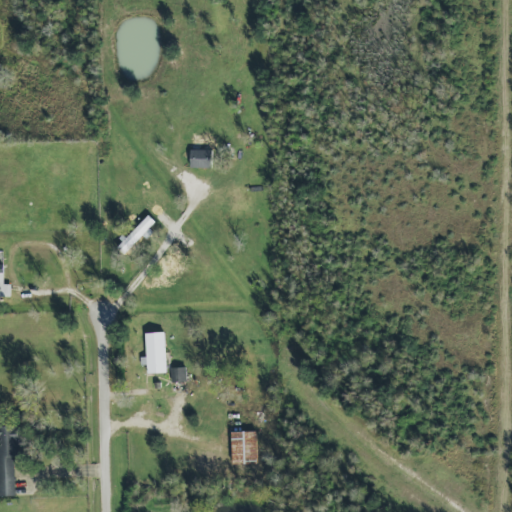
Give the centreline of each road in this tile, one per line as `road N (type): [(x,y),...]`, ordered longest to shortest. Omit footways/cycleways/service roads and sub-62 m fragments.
road 1 (residential): [(110,511),(106,317)]
road 2 (track): [(511,170),(508,0)]
